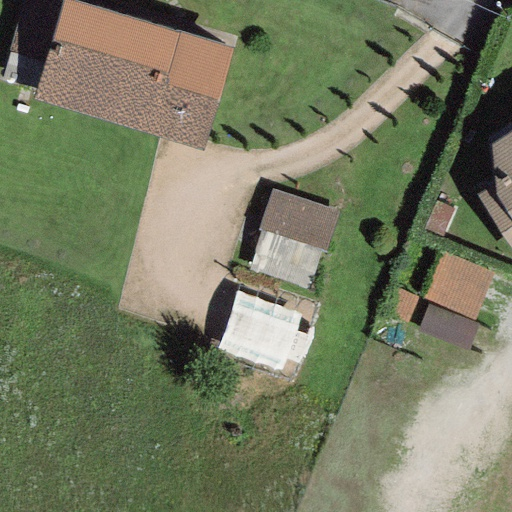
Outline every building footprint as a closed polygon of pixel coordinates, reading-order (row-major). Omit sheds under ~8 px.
[(47,44),(59,0),(24,0),(15,33),(47,44)] [(201,127),(225,44),(100,7),(76,0),(59,0),(47,44),(37,79),(201,127)] [(511,227),(511,129),(501,136),(506,176),(486,190),(511,227)] [(321,259),(339,206),(273,185),(256,238),(321,259)] [(477,313),(496,265),(441,243),(422,291),(477,313)] [(297,365),(314,307),(234,284),(217,342),(297,365)]
